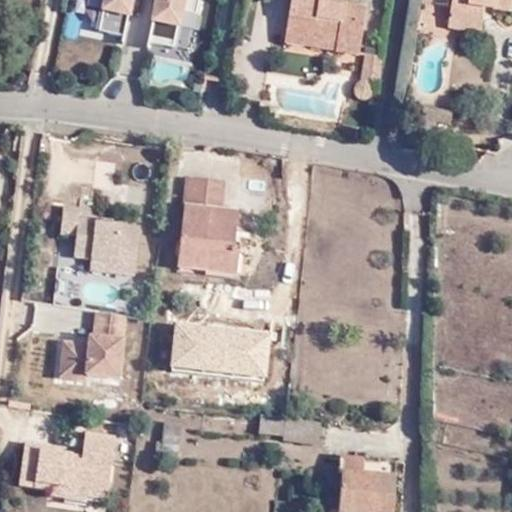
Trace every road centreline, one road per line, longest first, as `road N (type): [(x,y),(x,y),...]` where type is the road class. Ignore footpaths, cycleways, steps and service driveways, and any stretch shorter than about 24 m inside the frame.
road 1 (unclassified): [(0,108),(70,111),(378,157)]
road 2 (residential): [(378,157),(406,0)]
road 3 (unclassified): [(378,157),(511,181)]
